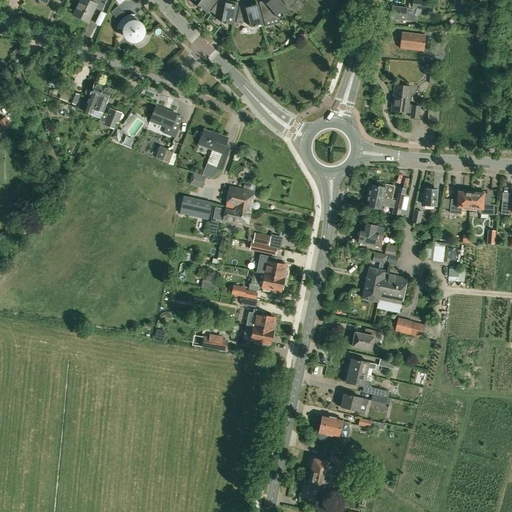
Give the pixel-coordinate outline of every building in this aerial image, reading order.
[(101,11),(106,0),(90,0),(90,1),(87,0),(81,0),(74,15),(88,22),(95,8),(101,11)] [(198,0),(199,2),(197,5),(200,8),(200,9),(201,10),(202,9),(207,13),(216,0),(198,0)] [(219,0),(211,12),(216,16),(217,15),(222,19),(221,23),(225,23),(225,24),(227,25),(227,24),(234,25),(238,3),(230,1),(228,1),(227,0),(226,0),(219,0)] [(259,3),(264,20),(270,19),(270,18),(276,16),(279,19),(282,16),(283,17),(284,16),(283,15),(288,11),(279,0),(266,0),(265,1),(259,2),(259,3)] [(424,16),(424,10),(432,11),(433,3),(414,0),(413,8),(392,6),(391,18),(413,21),(414,14),(416,15),(424,16)] [(240,4),(236,22),(243,24),(243,22),(249,24),(250,27),(254,26),(255,27),(256,27),(256,26),(263,24),(257,3),(257,2),(249,4),(247,5),(246,5),(240,4)] [(118,6),(112,11),(117,17),(123,12),(118,6)] [(118,29),(123,30),(123,31),(123,32),(123,33),(124,34),(124,35),(124,36),(125,37),(126,38),(126,39),(128,40),(129,41),(131,42),(132,42),(133,42),(135,42),(136,42),(138,41),(140,40),(141,40),(141,39),(142,38),(143,37),(143,36),(144,36),(144,35),(144,34),(145,33),(145,32),(145,31),(145,30),(144,29),(144,28),(144,27),(143,27),(143,26),(142,25),(142,24),(141,24),(141,23),(140,23),(139,22),(138,22),(136,21),(135,21),(134,16),(135,16),(135,15),(134,15),(132,15),(131,15),(128,16),(127,16),(126,16),(124,18),(123,18),(121,20),(121,21),(120,22),(119,23),(119,24),(118,25),(117,27),(117,28),(117,29),(117,30),(118,29)] [(304,29),(298,34),(303,40),(309,35),(304,29)] [(425,51),(426,35),(403,32),(401,48),(425,51)] [(95,110),(103,86),(95,83),(93,89),(90,87),(88,88),(87,89),(85,92),(85,94),(87,96),(90,97),(86,106),(85,106),(83,111),(92,115),(95,110)] [(411,87),(395,85),(392,111),(408,113),(408,112),(412,112),(411,118),(418,119),(420,107),(413,106),(412,107),(409,107),(411,87)] [(112,89),(103,86),(95,110),(92,115),(92,116),(100,120),(100,121),(104,122),(103,125),(114,129),(117,123),(119,124),(123,113),(110,108),(107,114),(103,113),(112,89)] [(76,105),(80,95),(72,92),(63,89),(59,99),(68,102),(76,105)] [(173,124),(177,115),(156,107),(150,121),(166,127),(163,134),(175,138),(180,127),(173,124)] [(15,131),(11,125),(5,117),(0,120),(0,124),(8,136),(15,131)] [(111,137),(118,142),(121,140),(119,132),(120,131),(117,128),(111,137)] [(228,138),(218,134),(217,135),(204,130),(198,144),(223,153),(228,138)] [(164,161),(168,150),(160,147),(156,159),(164,161)] [(227,157),(221,155),(216,168),(222,170),(227,157)] [(202,175),(211,178),(222,170),(216,169),(216,167),(206,163),(202,175)] [(197,186),(207,187),(208,177),(198,176),(197,186)] [(370,185),(368,196),(391,200),(394,186),(385,184),(385,188),(370,185)] [(236,209),(251,212),(255,193),(230,188),(226,208),(236,210),(236,209)] [(425,205),(435,205),(436,190),(426,189),(425,205)] [(461,206),(463,207),(469,207),(471,190),(462,189),(462,192),(457,192),(457,200),(452,200),(451,199),(449,213),(451,213),(461,214),(461,206)] [(471,190),(469,207),(476,208),(477,208),(477,211),(480,214),(494,215),(494,205),(483,204),(483,194),(479,193),(479,191),(471,190)] [(396,193),(393,209),(405,212),(408,198),(404,197),(405,194),(396,193)] [(184,196),(180,214),(208,220),(212,202),(184,196)] [(390,206),(391,200),(368,196),(366,206),(381,209),(382,204),(390,206)] [(511,201),(502,201),(501,213),(511,214),(511,217),(511,201)] [(213,219),(223,221),(234,223),(234,221),(248,224),(251,212),(236,209),(236,210),(226,208),(226,209),(215,207),(213,219)] [(412,222),(419,223),(422,212),(414,210),(412,222)] [(211,221),(208,234),(215,235),(218,223),(211,221)] [(358,242),(374,246),(380,247),(385,228),(377,226),(366,224),(364,232),(361,231),(358,242)] [(487,243),(494,243),(495,231),(488,231),(487,243)] [(253,243),(266,246),(269,247),(271,236),(255,233),(253,243)] [(440,260),(443,260),(446,245),(442,245),(440,245),(440,244),(438,243),(438,242),(432,240),(430,259),(437,261),(437,260),(440,260)] [(265,253),(266,246),(253,243),(252,243),(250,250),(265,253)] [(385,253),(388,254),(396,256),(398,246),(387,244),(385,253)] [(465,260),(466,246),(454,245),(453,260),(465,260)] [(260,254),(256,273),(266,275),(284,279),(284,278),(286,278),(288,272),(286,271),(287,266),(276,264),(277,258),(260,254)] [(388,254),(387,263),(396,266),(398,256),(388,254)] [(378,302),(384,273),(384,271),(369,267),(362,298),(378,302)] [(453,279),(457,279),(458,279),(459,269),(447,268),(447,274),(453,275),(453,279)] [(249,289),(257,291),(259,285),(263,286),(263,288),(264,288),(264,289),(270,291),(270,290),(270,289),(282,291),(284,279),(266,275),(256,273),(253,284),(250,284),(249,289)] [(407,278),(384,273),(378,302),(377,308),(400,313),(401,304),(407,278)] [(256,300),(257,292),(232,287),(231,294),(256,300)] [(256,308),(258,301),(240,298),(239,305),(243,306),(243,305),(256,308)] [(257,315),(254,328),(273,332),(273,331),(275,331),(276,325),(275,324),(276,318),(257,315)] [(395,331),(409,335),(410,335),(421,338),(424,325),(413,322),(398,318),(395,331)] [(271,344),(273,332),(254,328),(253,333),(247,332),(246,339),(252,340),(255,341),(255,343),(255,344),(260,345),(261,344),(268,345),(269,343),(271,344)] [(371,350),(372,343),(379,344),(382,332),(365,328),(364,334),(355,332),(352,346),(371,350)] [(222,337),(210,335),(209,338),(205,337),(203,347),(225,350),(227,341),(222,340),(222,337)] [(376,364),(369,363),(349,358),(346,370),(366,374),(368,368),(375,369),(376,364)] [(380,359),(378,365),(393,369),(394,362),(380,359)] [(370,388),(370,387),(371,383),(364,381),(366,374),(346,370),(343,381),(363,386),(370,388)] [(373,387),(373,388),(372,394),(390,398),(391,395),(385,393),(385,390),(373,387)] [(358,410),(360,403),(367,404),(368,400),(361,398),(341,393),(338,406),(358,410)] [(386,402),(389,403),(390,398),(372,394),(371,400),(386,404),(386,402)] [(348,422),(342,421),(343,420),(321,415),(318,432),(319,432),(318,436),(320,439),(324,439),(326,438),(327,434),(339,436),(341,429),(347,430),(347,429),(348,430),(349,423),(348,423),(348,422)] [(381,429),(382,423),(359,418),(358,425),(370,428),(371,427),(381,429)] [(328,461),(341,468),(345,462),(332,454),(328,461)] [(313,468),(311,476),(329,480),(330,480),(333,466),(327,465),(328,462),(312,459),(310,467),(313,468)] [(321,495),(321,493),(327,494),(333,496),(336,481),(330,480),(329,480),(311,476),(307,495),(316,497),(317,494),(321,495)]
